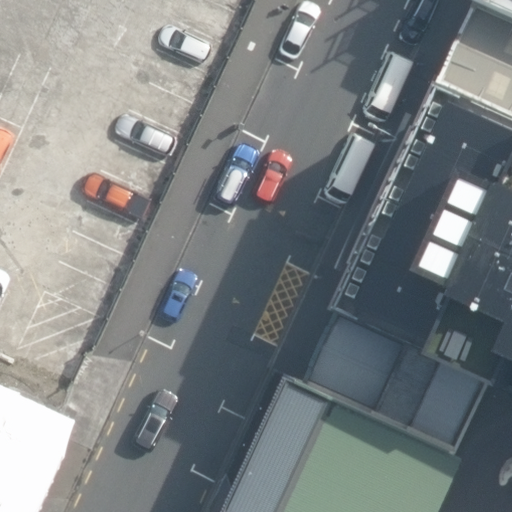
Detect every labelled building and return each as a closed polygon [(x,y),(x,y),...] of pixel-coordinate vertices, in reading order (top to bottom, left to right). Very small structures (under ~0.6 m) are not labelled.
[(511,10),(488,0),(477,0),(443,74),(511,105),(511,10)] [(511,0),(488,0),(511,10),(511,0)] [(511,105),(443,74),(336,306),(495,380),(511,387),(511,105)] [(305,373),(463,447),(495,380),(336,306),(305,373)] [(0,511),(49,511),(94,408),(69,396),(0,363),(0,511)] [(293,368),(226,511),(445,511),(474,452),(463,447),(305,373),(293,368)]
